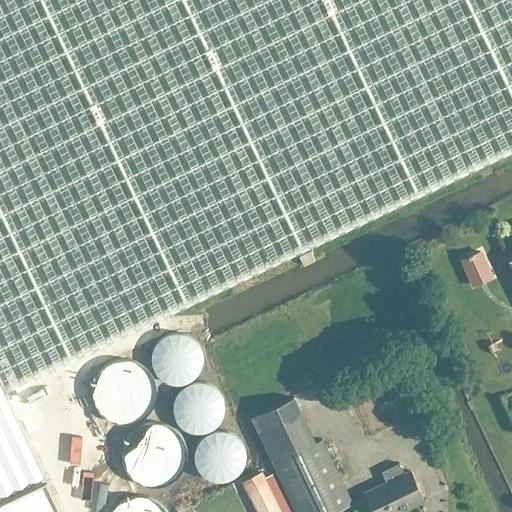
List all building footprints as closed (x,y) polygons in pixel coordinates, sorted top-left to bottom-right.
[(511,0),(0,0),(0,380),(4,390),(511,148),(511,0)] [(251,418),(258,432),(299,412),(293,398),(251,418)] [(0,511),(52,511),(0,401),(0,511)] [(314,443),(272,463),(295,511),(333,511),(351,504),(321,440),(314,443)] [(400,463),(382,471),(387,482),(364,493),(373,511),(400,511),(423,501),(409,471),(405,473),(400,463)] [(256,511),(279,511),(262,476),(243,485),(256,511)]
